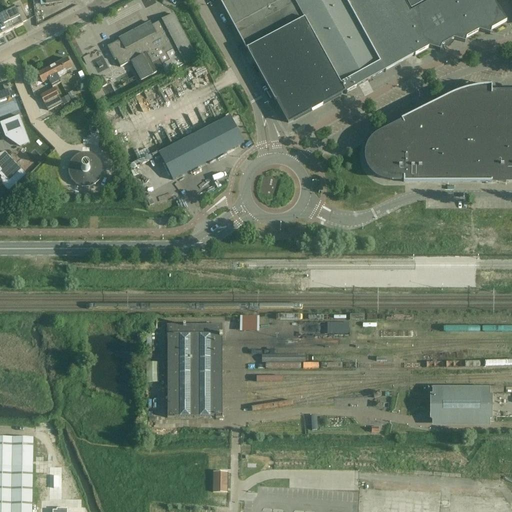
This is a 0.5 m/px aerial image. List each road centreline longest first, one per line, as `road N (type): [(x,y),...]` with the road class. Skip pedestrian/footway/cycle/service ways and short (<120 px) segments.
road 1 (unclassified): [(511,60),(418,92),(291,163)]
road 2 (secondary): [(0,248),(182,248),(216,232)]
road 3 (secondary): [(325,224),(396,246),(511,246)]
road 4 (unclassified): [(358,220),(424,195),(511,195)]
road 5 (secondary): [(511,229),(416,230),(358,220)]
road 6 (unclassified): [(232,511),(233,495),(262,476),(360,475)]
road 7 (unclassified): [(264,121),(199,0)]
